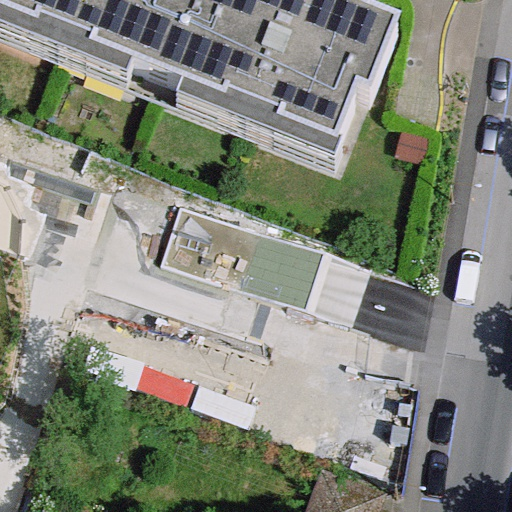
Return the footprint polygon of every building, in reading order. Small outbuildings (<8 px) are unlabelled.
[(0,0),(0,28),(161,91),(196,0),(0,0)] [(314,8),(292,0),(196,0),(161,91),(339,161),(360,106),(372,111),(397,42),(314,8)] [(195,205),(177,257),(241,278),(258,226),(195,205)] [(265,278),(322,292),(333,247),(276,233),(265,278)] [(0,259),(12,239),(0,235),(0,259)] [(277,511),(292,461),(357,346),(182,287),(184,362),(172,437),(153,511),(277,511)]
